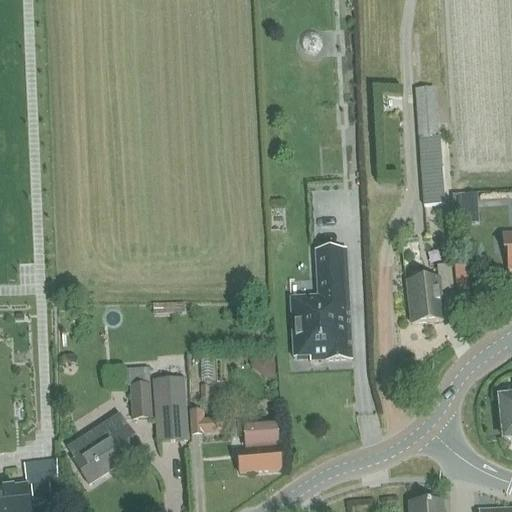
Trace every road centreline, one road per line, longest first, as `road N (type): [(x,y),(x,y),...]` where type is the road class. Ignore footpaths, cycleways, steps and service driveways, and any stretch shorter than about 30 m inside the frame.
road 1 (tertiary): [(273,511),(424,429)]
road 2 (tertiary): [(424,429),(455,384),(511,338)]
